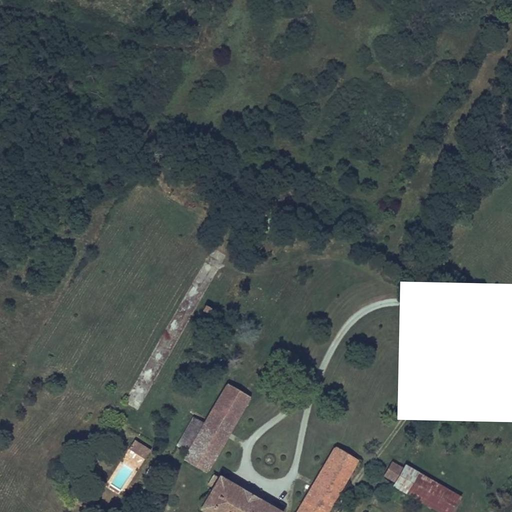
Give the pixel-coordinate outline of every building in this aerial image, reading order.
[(185,460),(205,472),(249,397),(228,384),(204,424),(194,417),(177,446),(189,453),(185,460)] [(150,450),(135,440),(129,449),(144,459),(150,450)] [(335,447),(297,511),(326,511),(357,460),(335,447)] [(402,470),(392,464),(385,476),(395,482),(402,470)] [(419,501),(438,511),(450,511),(460,497),(405,465),(402,470),(395,482),(392,486),(419,501)] [(278,511),(256,499),(257,498),(244,489),(242,491),(219,477),(219,478),(213,474),(208,484),(214,488),(201,509),(206,511),(278,511)]
